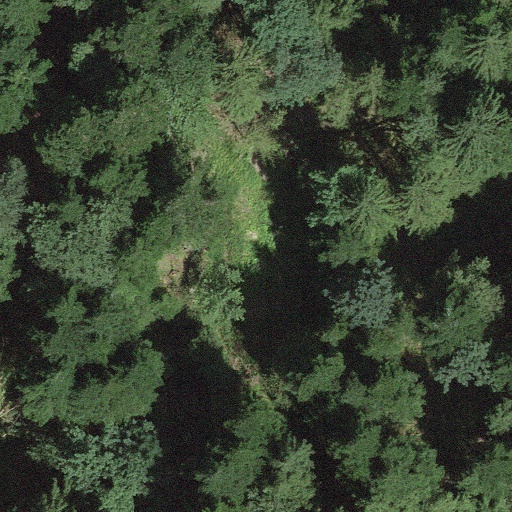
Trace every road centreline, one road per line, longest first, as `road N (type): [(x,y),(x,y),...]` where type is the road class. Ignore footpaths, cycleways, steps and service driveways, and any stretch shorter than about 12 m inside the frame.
road 1 (track): [(353,511),(324,448),(261,384),(227,297),(199,0)]
road 2 (track): [(0,413),(39,477),(74,511)]
